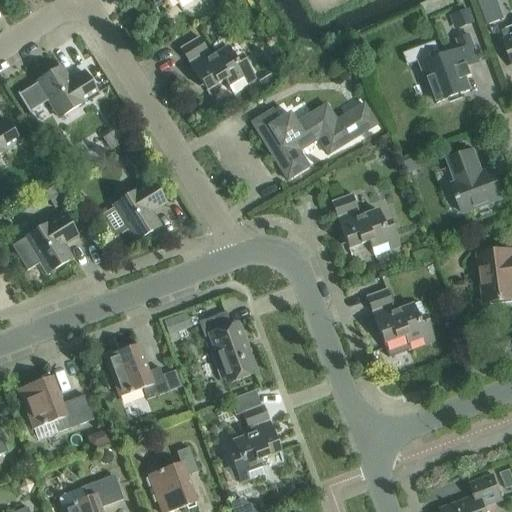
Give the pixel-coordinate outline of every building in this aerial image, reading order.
[(148,0),(153,8),(164,0),(173,0),(180,10),(195,0),(148,0)] [(496,0),(477,0),(487,26),(504,20),(496,0)] [(469,11),(450,17),(455,30),(474,24),(469,11)] [(511,54),(511,28),(502,32),(510,55),(511,54)] [(467,67),(479,63),(470,38),(458,42),(462,52),(441,60),(439,55),(421,62),(436,104),(469,92),(464,80),(471,77),(467,67)] [(179,50),(192,70),(206,93),(224,82),(232,95),(255,81),(241,58),(235,62),(227,49),(211,59),(198,39),(179,50)] [(97,95),(84,75),(70,83),(61,68),(32,86),(39,99),(44,96),(59,120),(83,104),(97,95)] [(270,77),(259,84),(265,93),(276,86),(270,77)] [(251,124),(280,171),(286,168),(293,178),(308,169),(299,153),(318,141),(328,157),(376,127),(363,106),(336,123),(326,106),(295,125),(289,115),(279,121),(272,111),(251,124)] [(0,155),(5,153),(4,152),(18,143),(6,123),(0,126),(0,155)] [(115,133),(103,140),(111,152),(122,145),(115,133)] [(141,145),(125,155),(135,171),(151,161),(141,145)] [(482,175),(474,152),(447,162),(456,184),(452,186),(463,216),(504,201),(493,171),(482,175)] [(416,159),(403,164),(407,176),(420,171),(416,159)] [(123,233),(130,246),(159,228),(150,213),(164,205),(151,184),(138,193),(137,192),(113,207),(127,231),(123,233)] [(331,204),(348,251),(368,243),(374,257),(398,248),(389,224),(382,226),(377,212),(359,219),(351,197),(331,204)] [(76,237),(63,216),(50,225),(49,224),(25,240),(39,263),(35,266),(42,278),(71,260),(62,246),(76,237)] [(511,252),(479,257),(485,305),(511,301),(511,252)] [(366,299),(383,345),(403,338),(408,352),(433,343),(424,318),(417,321),(412,306),(394,313),(386,292),(366,299)] [(210,354),(220,383),(225,381),(227,386),(255,375),(236,325),(230,328),(225,315),(199,324),(204,339),(209,337),(214,352),(210,354)] [(175,320),(164,324),(169,338),(180,334),(175,320)] [(137,347),(104,359),(118,399),(142,390),(146,402),(168,394),(159,369),(147,373),(137,347)] [(60,434),(93,422),(84,397),(61,405),(51,379),(17,391),(32,431),(56,422),(60,434)] [(237,457),(230,460),(240,485),(264,476),(259,461),(279,454),(262,406),(241,414),(250,437),(232,443),(237,457)] [(90,437),(88,441),(92,451),(110,445),(105,432),(90,437)] [(188,449),(176,454),(180,465),(147,477),(160,511),(175,511),(196,505),(186,478),(197,474),(188,449)] [(101,454),(98,459),(100,464),(105,466),(110,465),(113,460),(111,455),(106,452),(101,454)] [(503,494),(511,491),(511,468),(497,473),(503,494)] [(57,498),(61,509),(62,511),(100,511),(100,510),(122,502),(113,477),(57,498)] [(485,511),(486,511),(488,506),(502,501),(493,477),(470,486),(475,499),(441,511),(485,511)] [(263,511),(261,503),(248,507),(245,497),(231,501),(234,511),(263,511)]
